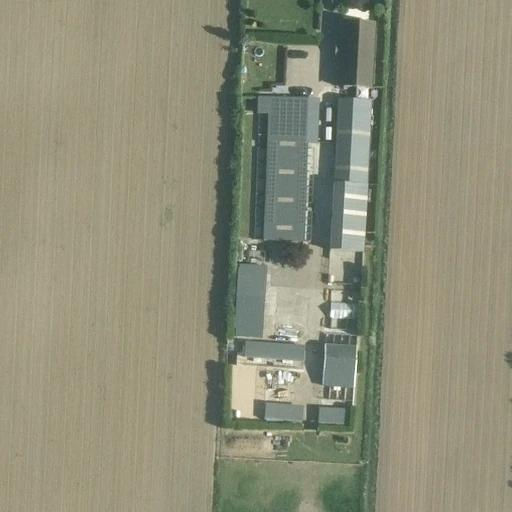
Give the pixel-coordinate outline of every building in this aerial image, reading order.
[(336,89),(368,90),(372,26),(340,24),(336,89)] [(296,149),(290,142),(315,143),(315,117),(317,117),(317,100),(268,98),(263,241),(302,243),(305,149),(296,149)] [(337,100),(333,183),(332,183),(328,251),(362,253),(366,185),(370,102),(337,100)] [(265,297),(236,296),(235,336),(264,337),(265,297)] [(330,304),(329,320),(358,321),(359,305),(330,304)] [(305,359),(306,343),(246,342),(245,358),(305,359)] [(323,345),(323,352),(322,366),(321,387),(353,389),(355,347),(323,345)]
